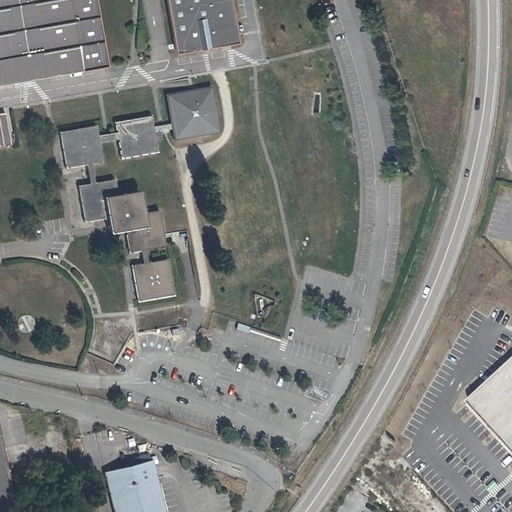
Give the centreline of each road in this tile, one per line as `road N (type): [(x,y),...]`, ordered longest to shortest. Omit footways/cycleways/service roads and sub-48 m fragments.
road 1 (primary): [(307,511),(392,376),(440,271),(476,149),(487,0)]
road 2 (residential): [(0,387),(248,458),(259,486),(251,511)]
